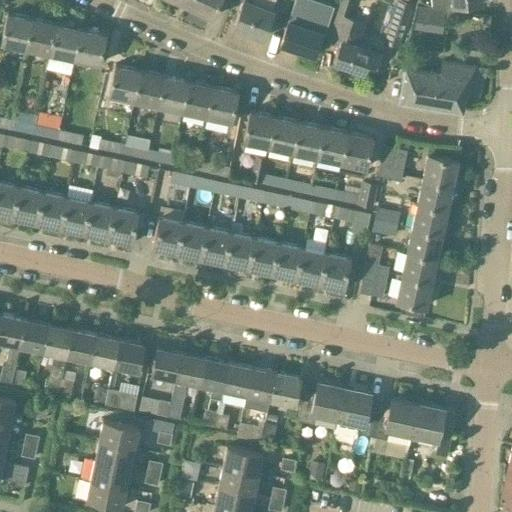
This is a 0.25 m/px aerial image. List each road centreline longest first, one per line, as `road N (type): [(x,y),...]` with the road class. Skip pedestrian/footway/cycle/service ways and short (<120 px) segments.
road 1 (residential): [(490,367),(180,304),(116,278),(0,255)]
road 2 (residential): [(504,135),(398,118),(245,63),(120,0)]
road 3 (residential): [(490,367),(504,135)]
road 4 (residential): [(477,511),(490,367)]
road 5 (residential): [(504,135),(507,0)]
